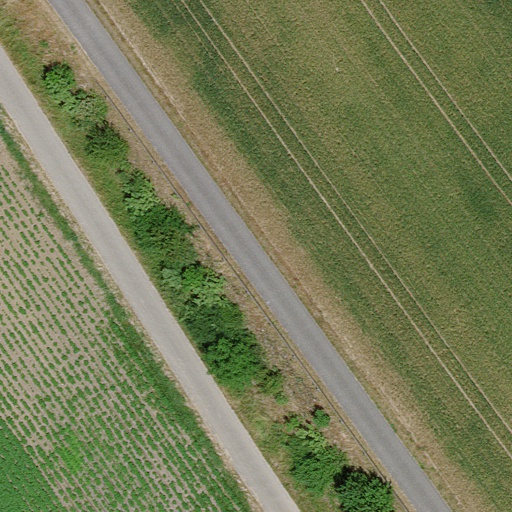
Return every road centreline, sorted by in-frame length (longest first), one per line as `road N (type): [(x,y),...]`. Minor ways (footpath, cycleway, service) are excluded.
road 1 (track): [(435,511),(68,0)]
road 2 (track): [(0,72),(283,511)]
